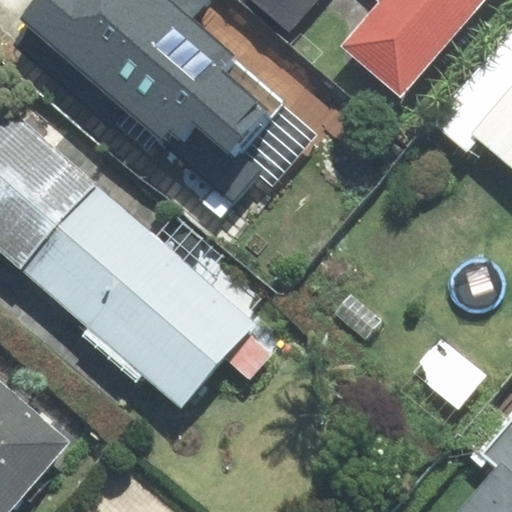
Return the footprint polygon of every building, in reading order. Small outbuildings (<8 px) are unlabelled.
[(227,4),(223,0),(70,0),(26,51),(240,237),(331,133),(208,26),(227,4)] [(399,0),(357,49),(405,91),(484,0),(399,0)] [(511,57),(448,126),(511,185),(511,57)] [(267,322),(2,87),(0,89),(0,245),(187,411),(267,322)] [(493,378),(442,339),(414,376),(464,415),(493,378)] [(0,511),(17,511),(75,450),(0,381),(0,511)] [(511,511),(511,444),(448,511),(511,511)]
